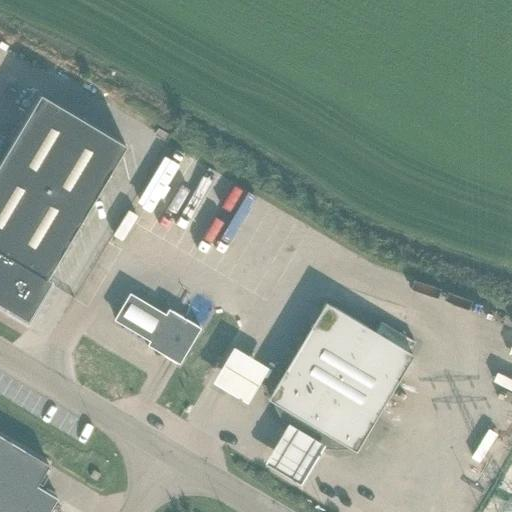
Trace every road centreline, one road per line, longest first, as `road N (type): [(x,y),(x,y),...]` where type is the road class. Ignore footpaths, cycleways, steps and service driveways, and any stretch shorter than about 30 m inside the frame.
road 1 (unknown): [(414,511),(455,355),(444,309),(411,287),(328,260),(285,271),(210,410)]
road 2 (unknown): [(389,511),(358,483),(210,410)]
road 3 (unclassified): [(168,456),(0,358)]
